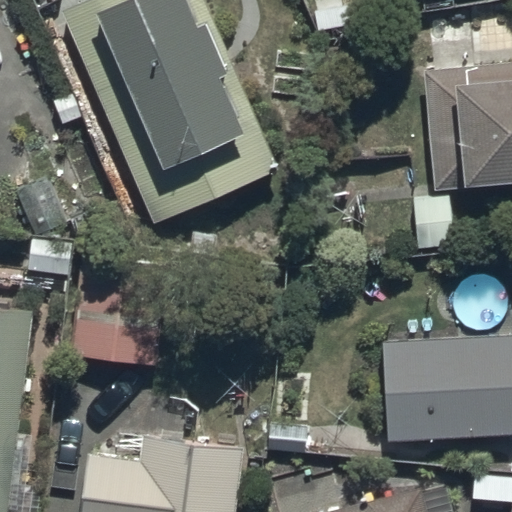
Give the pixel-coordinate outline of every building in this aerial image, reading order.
[(281,176),(202,0),(30,0),(47,36),(64,28),(155,232),(281,176)] [(388,0),(390,9),(440,0),(388,0)] [(511,68),(422,76),(433,197),(462,194),(462,203),(511,198),(511,68)] [(450,204),(410,204),(412,252),(450,252),(450,204)] [(165,270),(85,263),(76,365),(156,372),(165,270)] [(381,341),(386,448),(507,445),(508,479),(511,478),(511,337),(444,340),(444,292),(387,292),(387,341),(381,341)] [(0,511),(39,511),(47,441),(21,438),(34,318),(0,314),(0,511)] [(237,511),(242,455),(145,444),(143,467),(90,462),(85,511),(237,511)] [(450,511),(445,490),(359,511),(450,511)]
